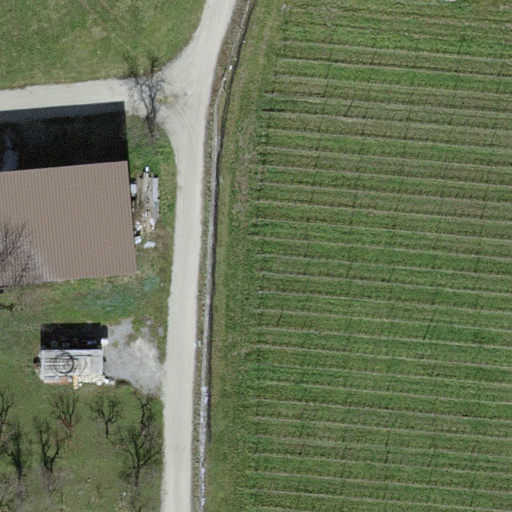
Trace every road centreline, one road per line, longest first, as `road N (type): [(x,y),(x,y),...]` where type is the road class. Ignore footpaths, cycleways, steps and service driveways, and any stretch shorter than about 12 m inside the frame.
road 1 (track): [(204,99),(188,511)]
road 2 (track): [(0,117),(204,99)]
